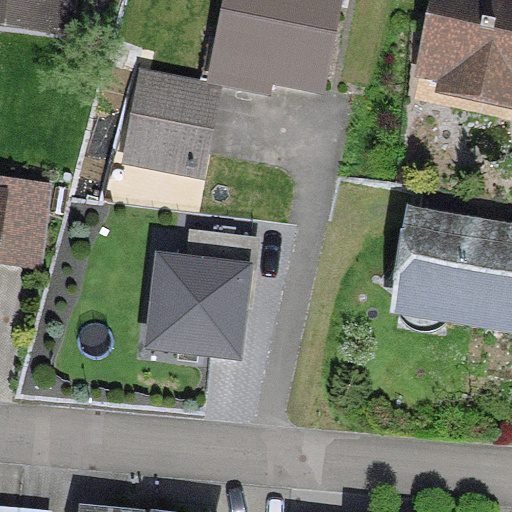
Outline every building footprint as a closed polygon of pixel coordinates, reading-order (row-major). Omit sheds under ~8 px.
[(55,20),(57,0),(0,0),(0,19),(59,27),(59,21),(55,20)] [(213,73),(317,94),(334,0),(224,0),(216,45),(205,43),(197,86),(210,89),(213,73)] [(511,0),(438,0),(423,75),(445,79),(443,89),(511,103),(511,0)] [(127,163),(193,176),(208,99),(142,86),(127,163)] [(441,318),(511,329),(511,210),(418,195),(413,228),(409,227),(398,299),(443,306),(441,318)] [(45,212),(0,207),(0,282),(1,268),(39,271),(45,212)]
